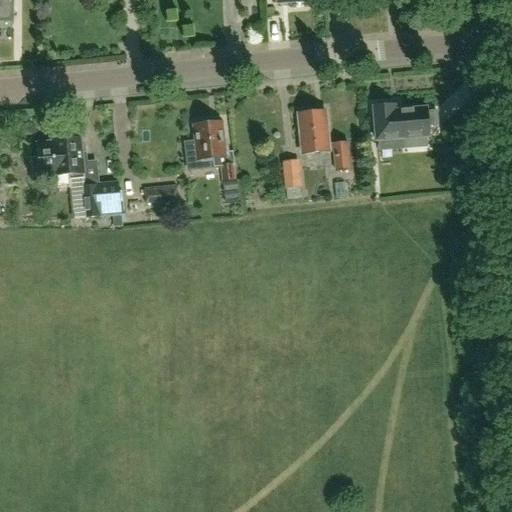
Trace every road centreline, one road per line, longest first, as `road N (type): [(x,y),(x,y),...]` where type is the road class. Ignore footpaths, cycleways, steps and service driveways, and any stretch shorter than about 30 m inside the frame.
road 1 (tertiary): [(342,55),(0,87)]
road 2 (tertiary): [(511,41),(342,55)]
